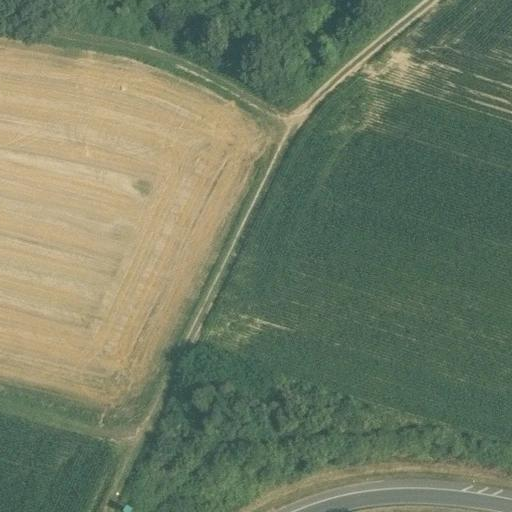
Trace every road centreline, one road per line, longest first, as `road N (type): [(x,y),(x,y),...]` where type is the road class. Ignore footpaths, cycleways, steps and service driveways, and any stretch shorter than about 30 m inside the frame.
road 1 (track): [(427,0),(331,80),(300,117),(113,511)]
road 2 (track): [(300,117),(214,55),(0,15)]
road 3 (motorway): [(511,511),(428,502),(360,511)]
road 4 (track): [(137,448),(0,410)]
